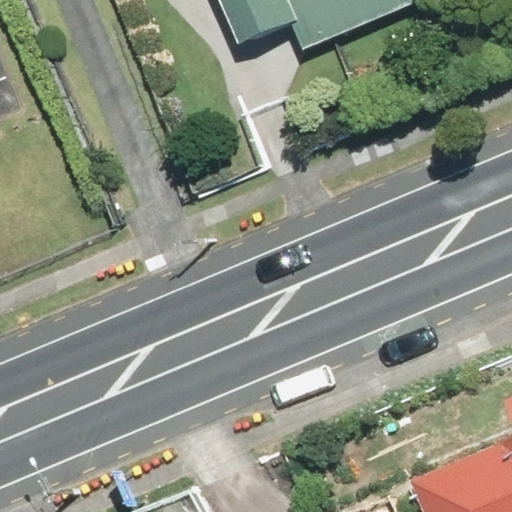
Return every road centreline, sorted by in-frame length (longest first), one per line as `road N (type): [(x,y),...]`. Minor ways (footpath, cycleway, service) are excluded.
road 1 (secondary): [(0,383),(511,168)]
road 2 (secondary): [(511,258),(0,471)]
